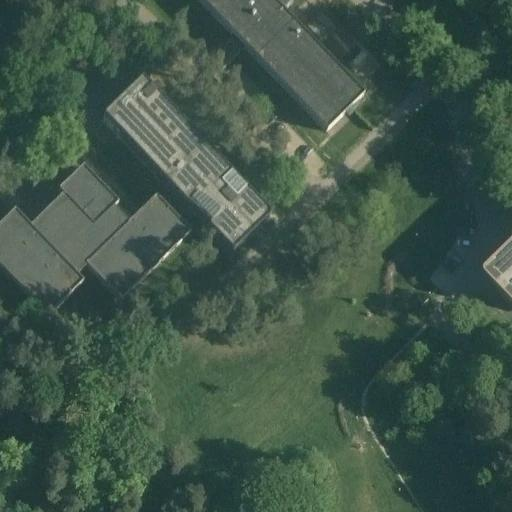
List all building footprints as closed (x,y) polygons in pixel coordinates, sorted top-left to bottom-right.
[(267,0),(194,0),(326,135),(363,98),(281,14),(292,4),(287,0),(269,0),(268,1),(267,0)] [(322,44),(336,31),(320,15),(307,28),(322,44)] [(215,221),(214,222),(208,229),(208,230),(208,231),(208,232),(209,233),(228,253),(231,255),(232,255),(233,255),(235,255),(267,222),(267,221),(268,221),(268,219),(268,218),(268,217),(267,216),(217,164),(140,84),(101,122),(184,207),(185,208),(186,208),(187,208),(188,208),(191,205),(192,205),(193,205),(195,204),(196,205),(197,205),(214,216),(215,217),(215,218),(215,219),(215,220),(215,221)] [(13,215),(0,227),(0,273),(46,320),(82,285),(76,279),(85,270),(119,304),(190,235),(154,199),(127,226),(112,211),(117,206),(81,169),(56,194),(61,199),(29,231),(13,215)] [(511,253),(494,271),(487,278),(487,280),(487,283),(488,284),(511,308),(511,253)]
